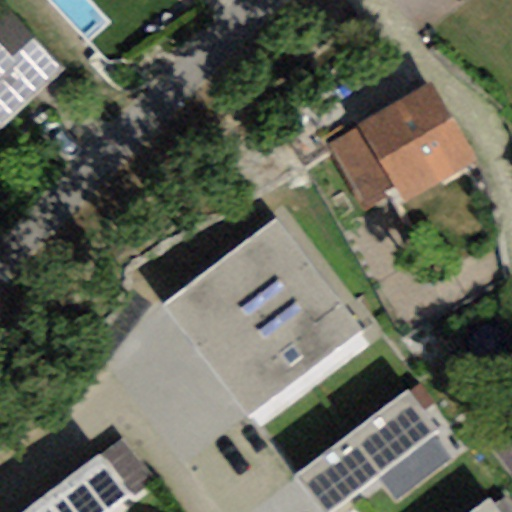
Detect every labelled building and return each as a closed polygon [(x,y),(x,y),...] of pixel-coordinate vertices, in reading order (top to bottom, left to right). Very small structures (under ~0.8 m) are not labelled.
[(0,128),(64,69),(8,9),(0,16),(0,128)] [(476,170),(428,91),(328,151),(365,213),(393,196),(404,213),(476,170)] [(363,338),(274,226),(160,316),(249,427),(363,338)] [(345,511),(439,437),(405,395),(294,485),(315,511),(345,511)] [(35,511),(123,511),(132,505),(98,463),(35,511)]
